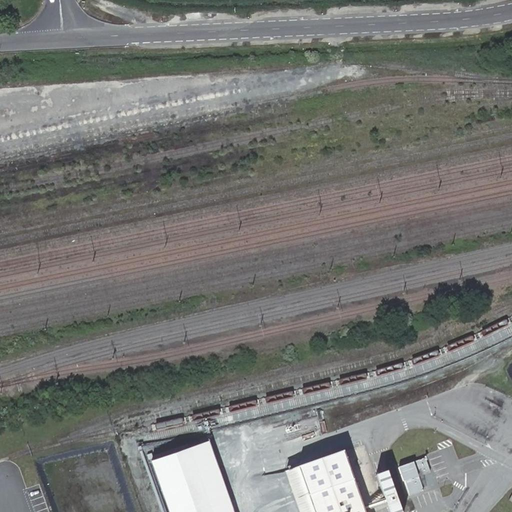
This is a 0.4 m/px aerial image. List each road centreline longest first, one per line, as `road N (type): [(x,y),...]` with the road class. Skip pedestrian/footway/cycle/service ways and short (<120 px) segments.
road 1 (unclassified): [(67,38),(440,21),(511,10)]
road 2 (unknown): [(242,511),(229,451),(349,417)]
road 3 (unknown): [(349,417),(437,404),(511,442)]
